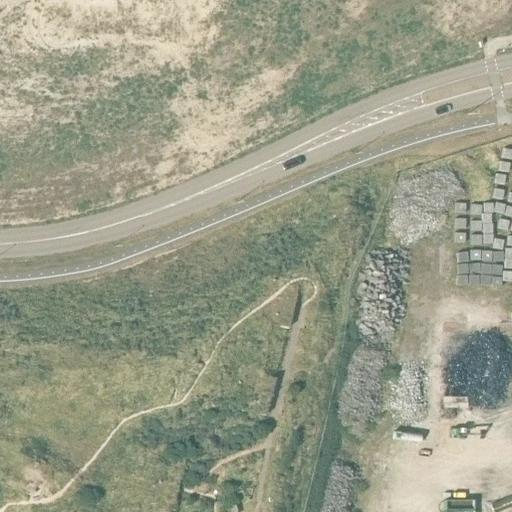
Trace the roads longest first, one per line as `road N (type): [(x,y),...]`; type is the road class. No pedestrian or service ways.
road 1 (unclassified): [(0,248),(40,249),(180,207),(348,128)]
road 2 (unclassified): [(511,62),(421,85),(348,128)]
road 3 (unclassified): [(348,128),(511,91)]
